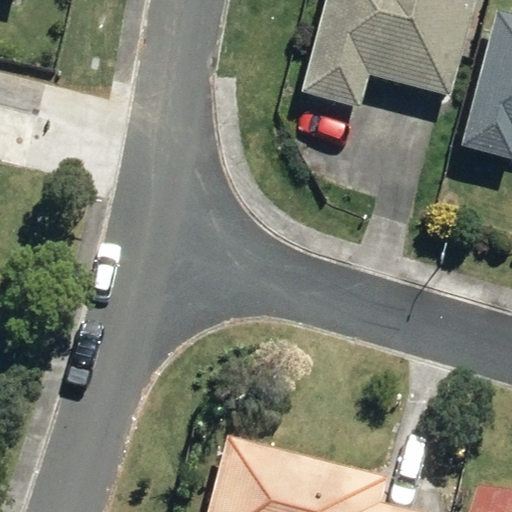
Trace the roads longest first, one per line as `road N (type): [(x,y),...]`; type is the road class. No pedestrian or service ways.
road 1 (residential): [(153,249),(511,348)]
road 2 (residential): [(153,249),(70,511)]
road 3 (residential): [(195,0),(153,249)]
